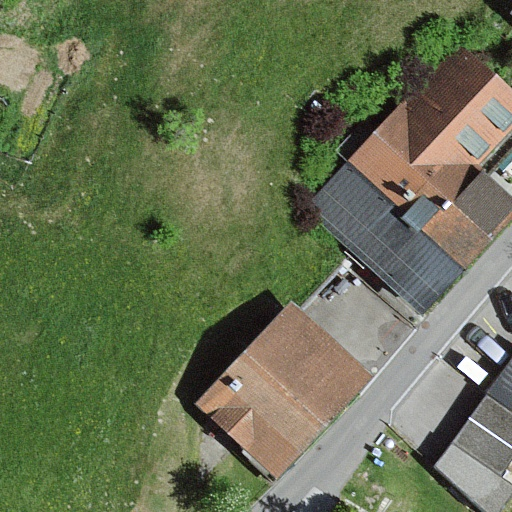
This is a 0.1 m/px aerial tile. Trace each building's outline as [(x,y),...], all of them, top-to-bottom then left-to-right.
[(511,96),(457,45),(304,210),(419,317),(511,217),(511,204),(476,171),(511,133),(511,96)] [(369,380),(287,305),(193,408),(275,482),(369,380)] [(511,360),(486,397),(511,416),(511,360)] [(511,461),(511,416),(486,397),(452,444),(500,478),(511,461)] [(511,487),(500,478),(452,444),(435,468),(481,511),(502,511),(511,500),(511,487)]
